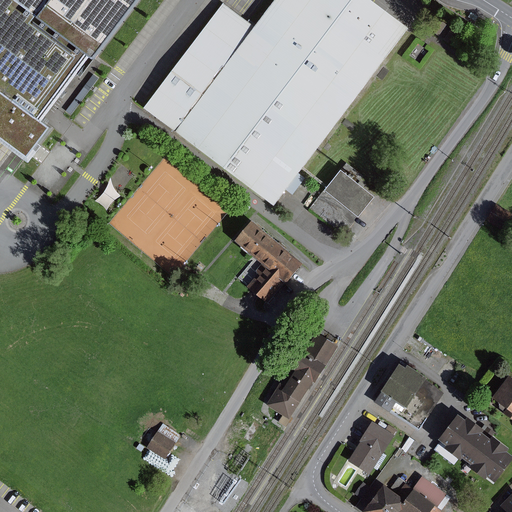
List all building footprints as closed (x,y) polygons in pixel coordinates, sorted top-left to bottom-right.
[(147,0),(0,0),(0,138),(35,165),(43,154),(41,152),(58,130),(46,121),(95,56),(102,61),(147,0)] [(406,29),(367,0),(272,0),(252,27),(221,3),(141,108),(271,207),(284,190),(292,195),(305,178),(297,172),(406,29)] [(477,17),(470,12),(467,17),(474,21),(477,17)] [(446,25),(441,22),(433,33),(438,36),(446,25)] [(456,32),(451,29),(443,40),(448,43),(456,32)] [(90,91),(85,87),(67,111),(72,115),(90,91)] [(362,176),(344,162),(322,192),(356,218),(372,197),(356,184),(362,176)] [(511,214),(495,204),(485,220),(501,230),(511,214)] [(272,297),(300,264),(249,221),(232,241),(260,264),(254,271),(257,273),(245,286),(266,304),(267,303),(269,304),(274,298),(272,297)] [(340,344),(320,332),(308,351),(306,350),(295,367),(296,368),(291,377),(285,386),(281,383),(268,404),(285,414),(281,421),(290,427),(297,416),(295,414),(304,400),(303,399),(309,389),(315,379),(317,380),(340,344)] [(401,367),(395,363),(377,390),(379,391),(372,401),(387,411),(389,408),(398,414),(411,395),(421,402),(407,422),(417,428),(424,418),(425,419),(432,408),(436,411),(441,403),(437,400),(442,392),(421,378),(422,377),(403,364),(401,367)] [(511,379),(506,375),(489,397),(503,408),(500,412),(511,420),(511,379)] [(480,429),(464,416),(461,419),(454,413),(434,439),(442,445),(440,447),(457,460),(459,457),(467,464),(465,466),(482,479),(484,476),(491,482),(511,457),(503,451),(505,448),(489,435),(487,438),(478,432),(480,429)] [(383,429),(369,420),(357,440),(358,441),(345,461),(367,474),(372,467),(376,470),(385,455),(381,453),(392,435),(393,436),(396,430),(386,424),(383,429)] [(180,435),(162,423),(146,449),(163,460),(180,435)] [(418,443),(408,437),(400,448),(411,455),(418,443)] [(363,510),(365,511),(398,511),(399,511),(416,488),(407,481),(401,476),(392,488),(384,482),(363,510)] [(416,488),(399,511),(400,511),(442,511),(444,509),(443,509),(453,496),(425,476),(416,488)] [(368,486),(361,482),(353,493),(359,498),(368,486)] [(511,511),(511,489),(497,505),(501,510),(499,511),(511,511)]
